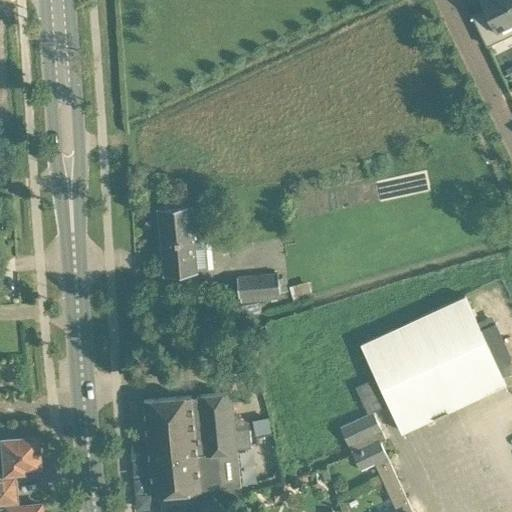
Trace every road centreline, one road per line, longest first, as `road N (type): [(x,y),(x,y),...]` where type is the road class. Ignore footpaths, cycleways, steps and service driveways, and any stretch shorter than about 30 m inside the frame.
road 1 (tertiary): [(97,511),(70,203)]
road 2 (residential): [(511,136),(444,0)]
road 3 (tertiary): [(60,56),(51,97),(55,155),(70,203)]
road 4 (tertiary): [(70,203),(75,98),(60,56)]
